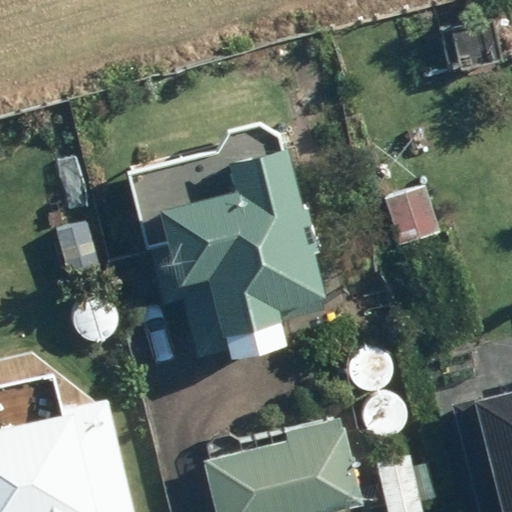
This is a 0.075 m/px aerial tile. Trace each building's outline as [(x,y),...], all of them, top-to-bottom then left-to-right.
[(451,65),(499,55),(491,13),(443,24),(451,65)] [(327,285),(293,135),(237,147),(244,179),(167,197),(177,243),(156,247),(167,296),(187,292),(200,352),(290,331),(282,294),(327,285)] [(192,167),(199,179),(214,182),(224,175),(228,160),(221,149),(207,146),(196,153),(192,167)] [(442,228),(428,180),(387,193),(401,239),(442,228)] [(103,256),(92,213),(54,224),(66,266),(103,256)] [(391,334),(345,345),(366,433),(412,423),(391,334)] [(511,511),(511,379),(479,387),(479,390),(455,396),(484,511),(511,511)] [(140,511),(112,388),(0,414),(0,511),(140,511)] [(221,511),(292,511),(366,494),(348,417),(207,451),(221,511)] [(380,455),(391,511),(402,511),(425,507),(414,449),(380,455)]
